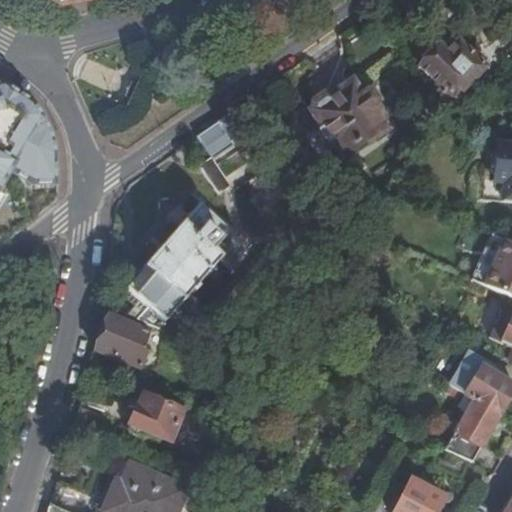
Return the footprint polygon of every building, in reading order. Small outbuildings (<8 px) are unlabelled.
[(446,100),(457,97),(487,67),(459,41),(448,53),(440,46),(422,66),(439,82),(439,93),(446,100)] [(361,96),(353,85),(312,114),(321,128),(318,130),(330,147),(333,145),(343,158),(368,140),(371,143),(391,129),(377,109),(379,102),(373,94),(361,96)] [(44,127),(30,105),(0,86),(0,146),(8,151),(26,148),(55,166),(53,147),(44,127)] [(246,140),(228,116),(197,138),(212,160),(214,162),(246,140)] [(8,151),(0,146),(0,243),(1,245),(53,206),(57,200),(55,166),(26,148),(8,151)] [(492,205),(511,206),(511,151),(495,150),(492,205)] [(303,174),(288,155),(273,167),(288,186),(303,174)] [(214,162),(212,160),(199,168),(219,197),(232,189),(214,162)] [(180,343),(196,326),(178,308),(219,263),(211,255),(230,235),(200,208),(126,290),(147,310),(134,324),(180,343)] [(493,238),(473,284),(486,290),(508,244),(493,238)] [(511,245),(508,244),(486,290),(511,300),(511,245)] [(126,290),(110,274),(104,311),(134,324),(147,310),(126,290)] [(511,316),(505,314),(493,342),(511,349),(511,316)] [(149,338),(107,319),(97,355),(142,373),(148,357),(143,355),(149,338)] [(482,370),(493,376),(497,370),(469,354),(449,388),(448,389),(465,396),(482,370)] [(476,402),(501,416),(511,397),(511,387),(493,376),(482,370),(465,396),(476,402)] [(476,402),(465,396),(457,410),(467,416),(476,402)] [(169,447),(181,418),(142,400),(138,411),(133,410),(125,427),(128,428),(127,435),(130,439),(141,444),(146,437),(169,447)] [(469,464),(472,465),(495,427),(498,422),(501,416),(476,402),(467,416),(445,454),(469,464)] [(436,469),(461,480),(469,464),(445,454),(442,452),(436,469)] [(177,511),(186,493),(132,468),(124,485),(118,484),(106,511),(177,511)] [(88,511),(95,497),(61,482),(53,505),(69,511),(88,511)] [(410,483),(395,511),(437,511),(444,501),(410,483)]
